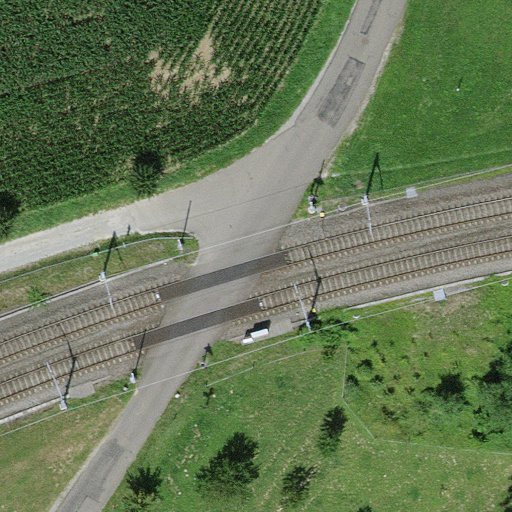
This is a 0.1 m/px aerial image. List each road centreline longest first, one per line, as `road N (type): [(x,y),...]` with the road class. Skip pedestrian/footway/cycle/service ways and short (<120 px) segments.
road 1 (unclassified): [(386,0),(341,96),(185,325),(72,511)]
road 2 (track): [(286,175),(0,259)]
